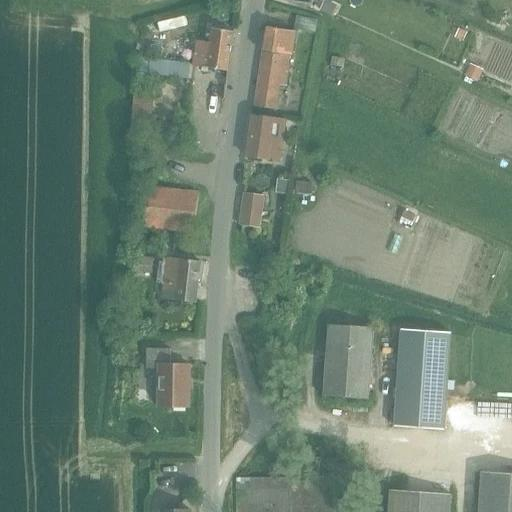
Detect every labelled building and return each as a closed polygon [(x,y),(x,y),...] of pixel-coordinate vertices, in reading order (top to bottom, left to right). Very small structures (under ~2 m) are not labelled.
[(296,18),(293,29),(314,33),(316,23),(296,18)] [(457,27),(453,35),(462,40),(466,31),(457,27)] [(266,29),(253,108),(276,111),(277,111),(280,87),(286,88),(291,57),(295,33),(277,30),(277,28),(275,28),(274,30),(266,29)] [(227,71),(233,33),(212,29),(209,44),(195,41),(191,66),(227,71)] [(188,63),(160,60),(149,59),(148,74),(186,78),(188,63)] [(471,65),(466,76),(478,82),(484,71),(471,65)] [(150,137),(153,91),(134,90),(131,136),(150,137)] [(252,117),(245,157),(248,158),(251,158),(257,159),(257,160),(263,161),(264,160),(272,161),(272,162),(279,163),(282,145),(285,122),(274,121),(252,117)] [(277,180),(276,193),(288,195),(289,181),(277,180)] [(296,182),(295,194),(311,196),(312,183),(296,182)] [(193,233),(198,193),(146,187),(141,227),(193,233)] [(265,196),(247,193),(243,193),(239,226),(260,228),(265,196)] [(152,274),(153,258),(133,256),(131,272),(152,274)] [(196,304),(200,262),(167,259),(163,259),(162,263),(159,262),(156,284),(163,284),(161,300),(196,304)] [(368,400),(373,329),(329,326),(324,397),(368,400)] [(444,431),(450,334),(402,331),(395,427),(444,431)] [(189,408),(190,366),(170,365),(170,349),(146,349),(146,369),(158,369),(158,407),(189,408)] [(325,476),(236,478),(236,511),(340,511),(340,466),(325,466),(325,476)] [(511,511),(511,478),(481,477),(478,511),(511,511)] [(390,489),(388,511),(449,511),(451,493),(390,489)]
